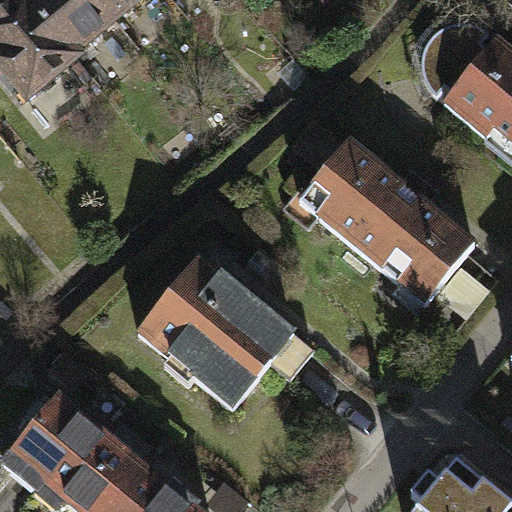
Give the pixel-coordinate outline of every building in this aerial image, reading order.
[(76,58),(73,55),(27,1),(26,0),(20,0),(0,17),(0,73),(24,102),(76,58)] [(73,55),(114,21),(96,0),(28,0),(27,1),(73,55)] [(96,0),(114,21),(137,0),(96,0)] [(453,97),(444,105),(488,143),(495,133),(511,146),(511,54),(495,42),(488,51),(478,45),(485,36),(474,29),(461,27),(447,29),(435,37),(427,48),(423,61),(422,75),(426,88),(435,99),(444,89),(453,97)] [(346,146),(299,205),(430,308),(476,249),(422,207),(429,199),(404,179),(398,187),(346,146)] [(199,262),(136,339),(230,414),(266,369),(275,376),(301,343),(199,262)] [(467,329),(497,287),(466,265),(436,307),(467,329)] [(74,511),(98,511),(138,465),(111,442),(59,399),(1,467),(36,496),(44,486),(74,511)] [(123,426),(111,442),(138,465),(150,448),(123,426)] [(194,511),(138,465),(98,511),(194,511)] [(511,511),(511,510),(456,467),(439,485),(428,479),(413,498),(424,509),(420,511),(511,511)]
